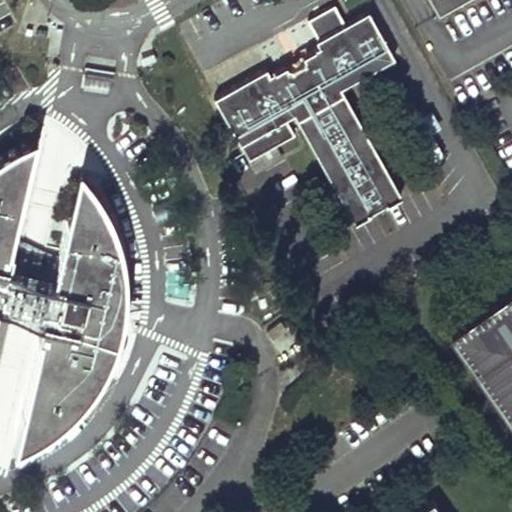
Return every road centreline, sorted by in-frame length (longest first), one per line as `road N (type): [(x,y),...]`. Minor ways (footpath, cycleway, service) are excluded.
road 1 (unknown): [(372,0),(470,186),(472,207),(316,299),(249,192)]
road 2 (unknown): [(335,511),(465,427)]
road 3 (unknown): [(402,0),(448,66),(511,36)]
